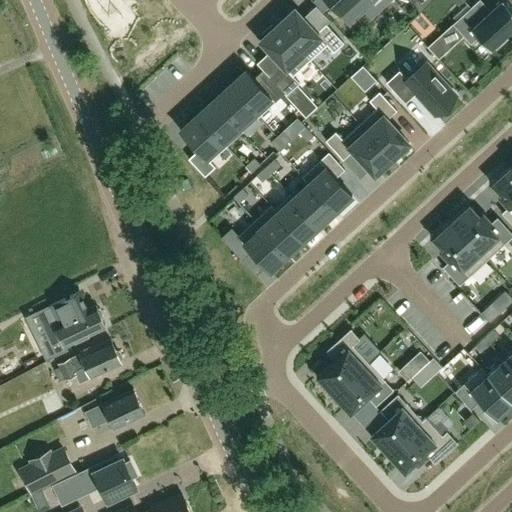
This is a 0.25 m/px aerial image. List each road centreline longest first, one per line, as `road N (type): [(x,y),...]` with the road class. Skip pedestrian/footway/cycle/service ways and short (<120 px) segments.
road 1 (unclassified): [(211,406),(35,0)]
road 2 (residential): [(277,347),(261,316),(271,296),(511,74)]
road 3 (residential): [(511,134),(277,347)]
road 4 (residential): [(271,380),(396,511)]
